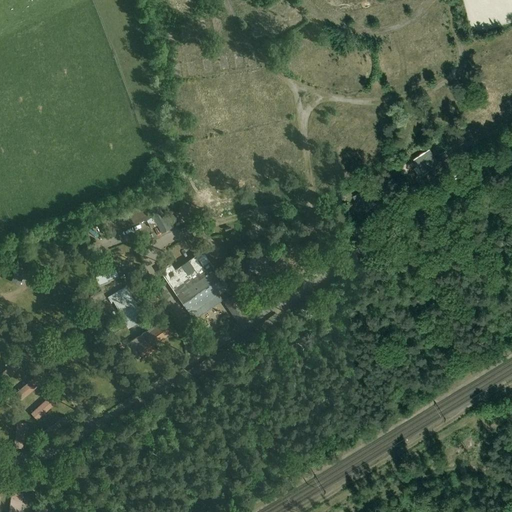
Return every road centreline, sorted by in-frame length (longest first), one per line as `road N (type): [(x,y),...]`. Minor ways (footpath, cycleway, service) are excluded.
road 1 (unclassified): [(0,459),(57,451),(318,278)]
road 2 (track): [(300,511),(511,385)]
road 3 (unclassified): [(511,151),(318,278)]
road 4 (unknown): [(0,309),(89,430)]
